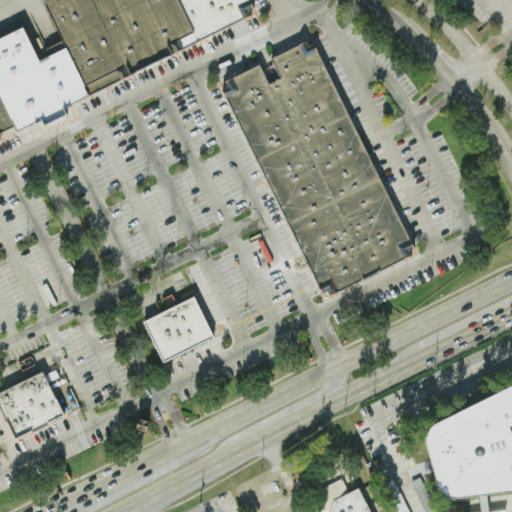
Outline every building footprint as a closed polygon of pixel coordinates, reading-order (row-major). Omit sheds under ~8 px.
[(0,132),(13,126),(15,132),(254,12),(248,0),(40,0),(65,49),(39,62),(22,27),(0,38),(0,132)] [(220,83),(321,298),(415,253),(311,40),(220,83)] [(142,322),(162,364),(213,339),(193,297),(142,322)] [(0,392),(0,412),(13,442),(62,417),(47,384),(41,373),(0,392)] [(511,385),(511,427),(508,429),(511,447),(511,493),(453,501),(439,492),(424,445),(432,428),(511,385)] [(341,479),(348,494),(359,488),(371,511),(308,511),(315,492),(341,479)]
